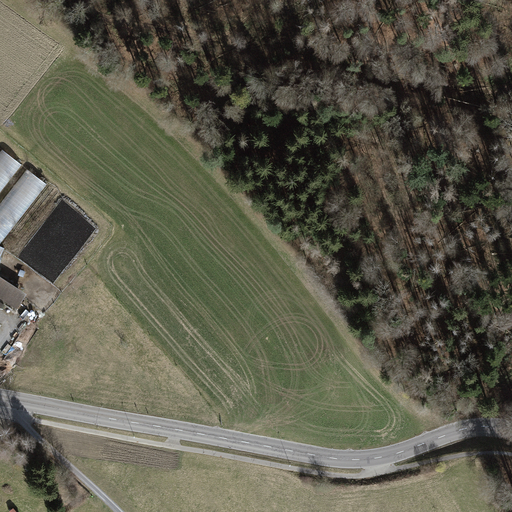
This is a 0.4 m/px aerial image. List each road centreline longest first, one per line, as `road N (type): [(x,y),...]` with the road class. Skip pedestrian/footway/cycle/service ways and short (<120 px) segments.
road 1 (tertiary): [(511,431),(477,426),(355,460),(0,397)]
road 2 (track): [(19,400),(19,418),(120,511)]
